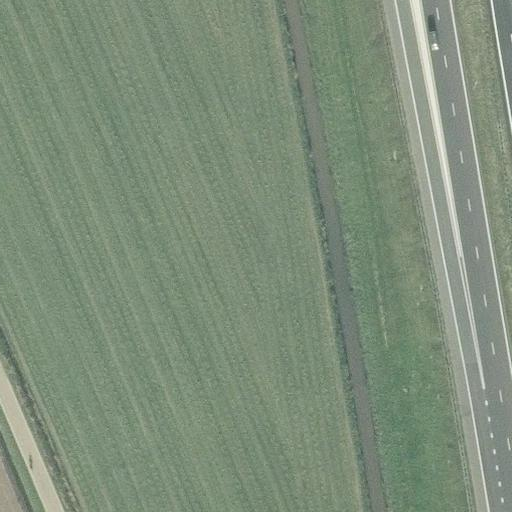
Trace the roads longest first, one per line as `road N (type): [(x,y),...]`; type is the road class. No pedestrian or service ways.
road 1 (motorway): [(408,0),(498,386)]
road 2 (motorway): [(434,0),(498,386)]
road 3 (unclassified): [(54,511),(0,383)]
